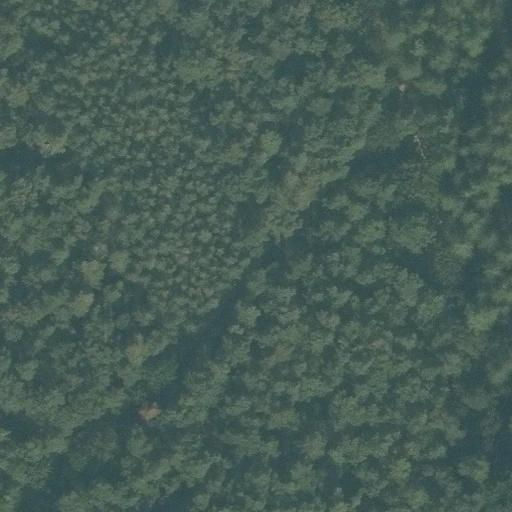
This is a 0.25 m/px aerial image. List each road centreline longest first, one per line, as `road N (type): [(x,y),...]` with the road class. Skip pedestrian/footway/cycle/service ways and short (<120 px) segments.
road 1 (track): [(415,114),(356,160),(105,416),(48,460),(9,511)]
road 2 (track): [(511,410),(485,354),(415,114)]
road 3 (track): [(415,114),(372,0)]
